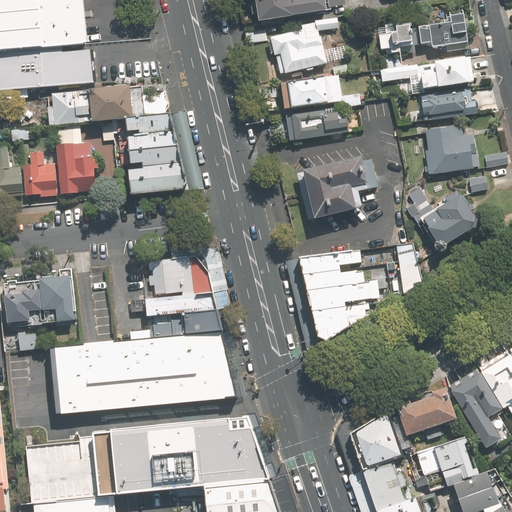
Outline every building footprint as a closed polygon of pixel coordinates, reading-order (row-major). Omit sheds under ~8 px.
[(83,0),(0,0),(0,53),(88,44),(83,0)] [(255,0),(259,20),(325,10),(323,0),(255,0)] [(379,32),(378,33),(379,47),(389,46),(390,50),(399,49),(398,44),(411,43),(411,45),(419,44),(419,42),(430,40),(430,44),(445,43),(446,50),(468,48),(464,12),(449,13),(449,20),(417,24),(417,26),(409,27),(408,18),(385,20),(386,26),(379,27),(379,32)] [(315,22),(301,25),(302,29),(270,37),(274,53),(279,51),(280,55),(275,56),(279,73),(290,71),(291,75),(301,73),(300,68),(325,63),(317,31),(337,28),(336,19),(315,22)] [(269,40),(267,29),(248,32),(249,43),(269,40)] [(88,44),(0,53),(0,91),(92,82),(88,44)] [(409,76),(411,90),(473,82),(470,58),(435,63),(436,73),(431,73),(430,69),(426,70),(425,63),(390,69),(391,79),(409,76)] [(343,97),(340,76),(281,85),(284,108),(344,99),(345,108),(362,105),(361,94),(343,97)] [(132,86),(55,94),(58,126),(131,119),(135,118),(132,86)] [(279,98),(278,86),(259,88),(260,100),(279,98)] [(471,87),(422,93),(426,120),(479,113),(478,101),(473,102),(471,87)] [(286,114),(289,139),(348,131),(346,117),(342,117),(341,111),(336,111),(335,107),(286,114)] [(132,173),(134,196),(186,192),(168,117),(129,122),(132,137),(138,136),(140,140),(132,141),(135,167),(144,166),(145,172),(132,173)] [(426,149),(429,172),(478,165),(473,134),(464,135),(462,124),(427,129),(430,148),(426,149)] [(81,129),(57,131),(61,194),(97,192),(94,143),(82,144),(81,129)] [(0,198),(24,197),(22,165),(11,166),(10,148),(0,148),(0,198)] [(507,150),(485,154),(487,165),(509,162),(507,150)] [(31,166),(24,166),(26,195),(41,194),(41,197),(57,196),(55,164),(44,165),(44,152),(30,153),(31,166)] [(362,157),(304,170),(316,219),(357,209),(357,208),(362,206),(358,194),(380,188),(373,161),(368,163),(364,163),(362,157)] [(465,171),(453,172),(455,184),(467,182),(465,171)] [(487,175),(471,178),(473,190),(489,188),(487,175)] [(432,208),(417,184),(409,189),(408,194),(413,202),(406,206),(411,215),(419,211),(421,214),(419,216),(422,220),(417,223),(423,233),(425,231),(430,239),(430,241),(430,242),(431,243),(431,244),(432,245),(433,246),(434,247),(435,247),(436,247),(437,247),(438,247),(440,247),(441,246),(442,245),(443,244),(443,243),(444,242),(444,241),(444,240),(468,226),(471,214),(455,189),(442,197),(444,200),(432,208)] [(403,291),(422,279),(413,242),(398,245),(403,291)] [(300,259),(319,339),(345,323),(347,326),(364,315),(364,316),(370,313),(368,302),(343,306),(342,299),(379,294),(378,287),(398,285),(397,277),(365,282),(363,269),(353,270),(353,268),(339,270),(338,263),(362,259),(360,250),(300,259)] [(185,294),(214,291),(209,270),(198,256),(149,261),(151,283),(155,282),(156,292),(184,289),(185,294)] [(396,258),(386,258),(387,271),(397,271),(396,258)] [(75,321),(72,269),(60,270),(60,276),(41,278),(41,281),(42,290),(43,310),(57,309),(58,322),(75,321)] [(422,279),(403,291),(403,295),(423,283),(422,279)] [(6,283),(9,323),(30,321),(29,311),(43,310),(42,290),(41,281),(6,283)] [(188,335),(224,332),(214,291),(185,294),(150,297),(146,298),(148,318),(185,314),(188,335)] [(27,330),(19,331),(19,351),(40,350),(39,335),(27,335),(27,330)] [(188,335),(58,347),(65,414),(241,399),(224,332),(188,335)] [(507,354),(504,350),(479,366),(481,369),(480,370),(502,406),(506,404),(511,413),(511,360),(507,353),(507,354)] [(502,408),(480,372),(479,373),(477,370),(451,386),(453,389),(451,390),(473,426),(474,425),(479,433),(495,423),(492,419),(503,412),(501,409),(502,408)] [(409,436),(458,419),(447,388),(398,405),(409,436)] [(0,481),(11,480),(0,396),(0,481)] [(396,461),(406,457),(391,411),(352,434),(365,471),(396,461)] [(215,480),(263,475),(243,419),(116,431),(121,494),(215,480)] [(427,489),(479,473),(466,435),(415,451),(427,489)] [(379,511),(409,501),(396,461),(365,471),(379,511)] [(511,511),(511,498),(496,469),(451,486),(460,511),(473,511),(482,509),(482,511),(511,511)] [(275,511),(263,475),(215,480),(217,511),(275,511)] [(112,511),(111,495),(38,502),(38,511),(112,511)] [(409,501),(379,511),(423,511),(419,498),(409,501)]
